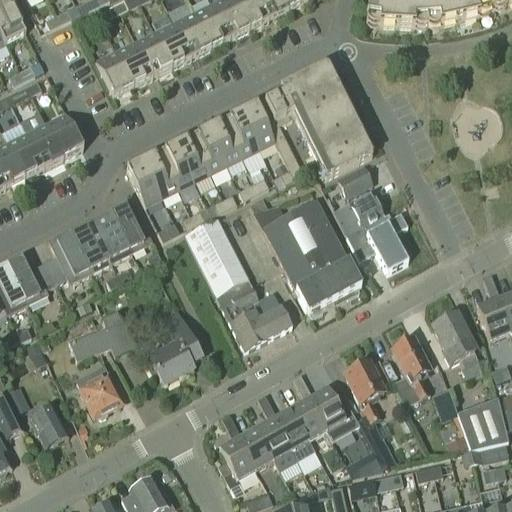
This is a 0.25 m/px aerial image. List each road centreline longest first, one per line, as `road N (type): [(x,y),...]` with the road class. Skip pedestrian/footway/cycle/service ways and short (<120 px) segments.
road 1 (residential): [(166,433),(458,273)]
road 2 (residential): [(340,45),(100,159)]
road 3 (residential): [(458,273),(340,45)]
road 4 (residential): [(16,511),(166,433)]
road 5 (residential): [(100,159),(91,195),(0,241)]
road 6 (residential): [(100,159),(40,42)]
